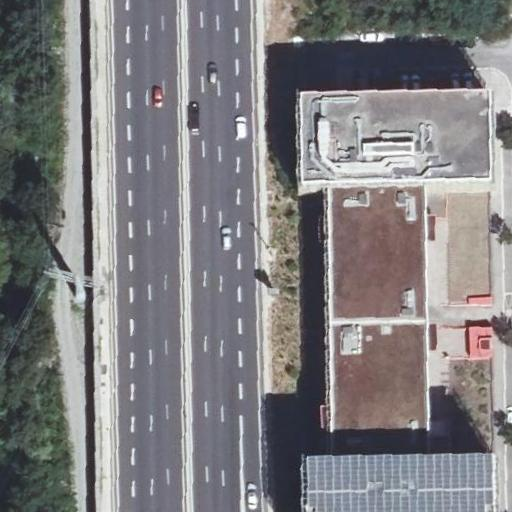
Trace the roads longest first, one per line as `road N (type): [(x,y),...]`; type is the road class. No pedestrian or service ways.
road 1 (track): [(79,511),(80,385),(58,325),(57,261),(74,191),(68,0)]
road 2 (motorway): [(146,0),(152,466)]
road 3 (motorway): [(212,320),(210,0)]
road 4 (motorway): [(253,511),(248,412),(212,320)]
road 5 (motorway): [(215,511),(212,320)]
